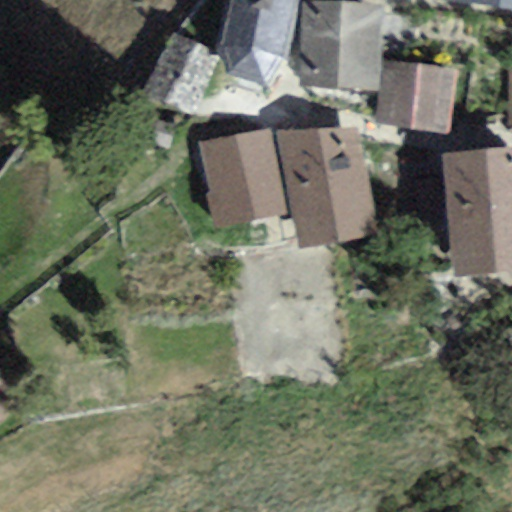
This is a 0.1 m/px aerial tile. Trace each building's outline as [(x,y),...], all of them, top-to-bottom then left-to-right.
[(293,0),(224,0),(213,47),(222,68),(257,76),(278,64),(293,0)] [(384,0),(306,0),(303,80),(381,84),(384,0)] [(166,34),(142,88),(191,109),(215,55),(166,34)] [(455,69),(385,61),(379,116),(449,124),(455,69)] [(268,125),(198,139),(214,219),(284,206),(268,125)] [(285,139),(302,239),(369,227),(352,128),(285,139)] [(511,147),(446,153),(455,261),(511,255),(511,147)] [(0,362),(0,402),(19,390),(0,362)]
